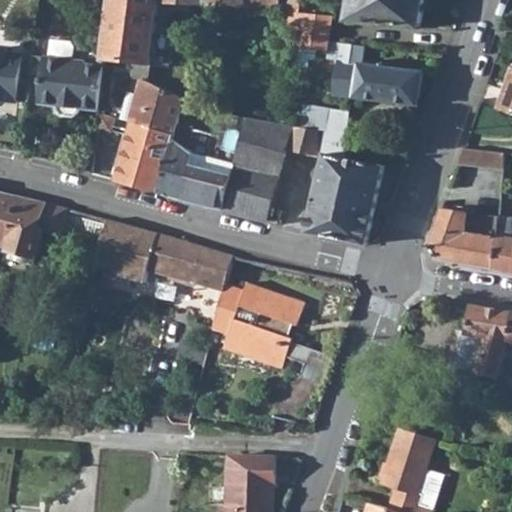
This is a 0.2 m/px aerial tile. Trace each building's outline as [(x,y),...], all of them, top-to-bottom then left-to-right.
[(112,0),(111,10),(106,59),(148,64),(155,3),(155,0),(112,0)] [(205,0),(205,5),(279,8),(280,0),(205,0)] [(280,0),(279,8),(292,9),(301,4),(301,0),(280,0)] [(351,0),(347,24),(401,26),(421,27),(426,0),(351,0)] [(297,16),(298,50),(313,53),(332,57),(332,48),(332,29),(333,22),(297,15),(297,16)] [(83,108),(100,110),(105,65),(89,64),(87,61),(73,59),(75,47),(71,42),(50,39),(49,57),(46,57),(40,103),(59,105),(59,113),(63,116),(78,117),(82,114),(83,108)] [(0,101),(1,101),(1,100),(17,102),(23,54),(10,53),(8,51),(0,49),(0,101)] [(364,50),(342,49),(334,98),(328,97),(327,99),(326,108),(335,108),(336,100),(419,106),(425,72),(364,67),(366,51),(364,50)] [(313,53),(298,50),(297,62),(298,71),(313,74),(313,53)] [(511,72),(499,108),(511,112),(511,72)] [(144,79),(132,121),(176,133),(184,104),(185,96),(152,82),(144,79)] [(176,133),(175,138),(195,152),(236,163),(247,117),(194,106),(184,104),(176,133)] [(335,114),(330,134),(348,138),(350,117),(335,114)] [(247,117),(236,163),(279,175),(286,154),(287,151),(294,129),(295,127),(247,117)] [(121,167),(117,180),(161,192),(175,138),(176,133),(132,121),(121,167)] [(294,129),(287,151),(316,157),(317,153),(318,142),(320,132),(295,127),(294,129)] [(318,142),(317,153),(327,155),(346,158),(347,150),(348,138),(330,134),(320,132),(318,142)] [(175,138),(161,192),(184,198),(185,192),(193,161),(195,152),(175,138)] [(96,143),(93,173),(112,179),(118,150),(115,148),(96,143)] [(504,153),(464,148),(458,164),(502,170),(504,153)] [(185,192),(184,198),(224,208),(236,163),(195,152),(193,161),(185,192)] [(327,155),(309,231),(355,241),(368,243),(369,238),(384,166),(346,158),(327,155)] [(236,163),(224,208),(247,215),(267,220),(278,180),(279,175),(236,163)] [(0,243),(13,247),(15,250),(38,255),(39,256),(42,248),(43,244),(45,232),(40,230),(42,220),(46,203),(0,191),(0,243)] [(445,202),(435,229),(467,234),(468,214),(456,212),(457,203),(445,202)] [(67,209),(63,234),(101,245),(108,220),(67,209)] [(478,214),(477,235),(497,238),(498,236),(500,216),(478,214)] [(500,216),(498,236),(509,238),(511,218),(500,216)] [(119,223),(108,220),(101,245),(97,261),(116,267),(114,273),(145,283),(148,272),(154,274),(155,270),(170,274),(169,278),(174,279),(175,275),(192,280),(191,284),(197,286),(198,281),(225,289),(225,288),(234,256),(163,234),(157,234),(151,232),(119,223)] [(467,234),(435,229),(430,244),(438,258),(494,268),(497,238),(477,235),(467,234)] [(497,238),(494,268),(511,271),(511,238),(509,238),(498,236),(497,238)] [(38,255),(15,250),(13,258),(35,264),(38,255)] [(221,306),(215,328),(229,333),(224,348),(240,354),(242,349),(269,358),(267,364),(274,366),(282,369),(286,358),(291,345),(292,340),(286,338),(290,326),(297,328),(304,306),(284,299),(246,286),(244,294),(237,311),(228,309),(221,306)] [(221,302),(221,306),(228,309),(237,311),(244,294),(225,288),(225,289),(221,302)] [(511,326),(511,312),(473,306),(468,333),(462,332),(454,374),(494,381),(496,372),(511,375),(511,360),(507,359),(508,351),(511,326)] [(291,345),(286,358),(305,365),(300,380),(322,388),(332,359),(291,345)] [(511,375),(496,372),(494,381),(511,384),(511,375)] [(391,509),(399,511),(431,511),(442,476),(426,470),(434,440),(400,429),(385,482),(397,486),(391,509)] [(278,458),(232,456),(230,506),(224,506),(224,511),(273,511),(275,484),(277,483),(278,458)]
